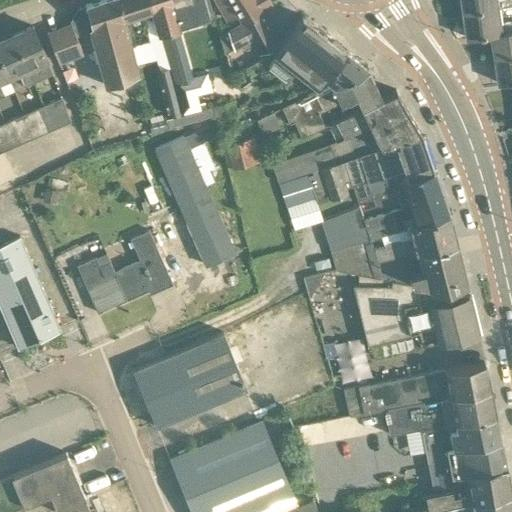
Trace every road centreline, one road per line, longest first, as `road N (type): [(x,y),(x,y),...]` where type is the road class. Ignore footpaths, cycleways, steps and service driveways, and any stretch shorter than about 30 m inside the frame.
road 1 (tertiary): [(511,298),(466,135),(437,78),(377,0)]
road 2 (residential): [(146,511),(86,367)]
